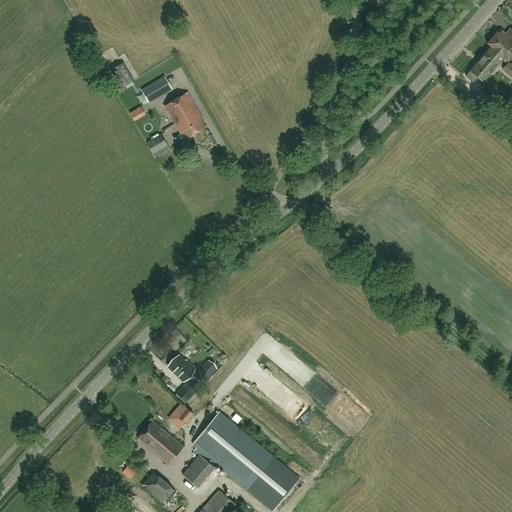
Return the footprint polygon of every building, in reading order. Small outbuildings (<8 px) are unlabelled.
[(492,47),(504,58),(507,61),(511,55),(511,30),(511,29),(506,35),(501,30),(499,34),(498,33),(488,44),(492,47)] [(504,58),(492,47),(466,77),(472,82),(478,76),(484,82),(504,58)] [(121,88),(134,81),(123,63),(111,70),(121,88)] [(171,89),(165,78),(142,92),(149,102),(171,89)] [(490,104),(476,92),(470,100),(484,112),(490,104)] [(185,140),(195,134),(205,128),(201,121),(202,120),(186,93),(164,106),(179,133),(181,132),(185,140)] [(144,108),(132,113),(135,121),(147,116),(144,108)] [(161,135),(146,143),(153,154),(167,146),(161,135)] [(305,172),(313,165),(307,159),(299,166),(305,172)] [(179,355),(168,367),(183,381),(188,376),(196,384),(199,381),(202,384),(211,374),(203,367),(197,374),(196,373),(193,370),(195,369),(189,364),(189,365),(179,355)] [(196,392),(187,383),(177,393),(187,402),(196,392)] [(192,414),(185,408),(178,417),(185,423),(192,414)] [(197,447),(193,451),(199,455),(209,463),(212,460),(244,486),(244,487),(273,511),(299,479),(270,455),(219,413),(193,444),(197,447)] [(176,455),(183,446),(152,421),(137,439),(168,464),(176,455)] [(199,455),(183,474),(198,487),(214,467),(209,463),(199,455)] [(131,480),(138,473),(131,466),(124,472),(131,480)] [(153,472),(142,486),(163,504),(174,490),(153,472)] [(234,511),(239,507),(220,490),(200,511),(234,511)]
